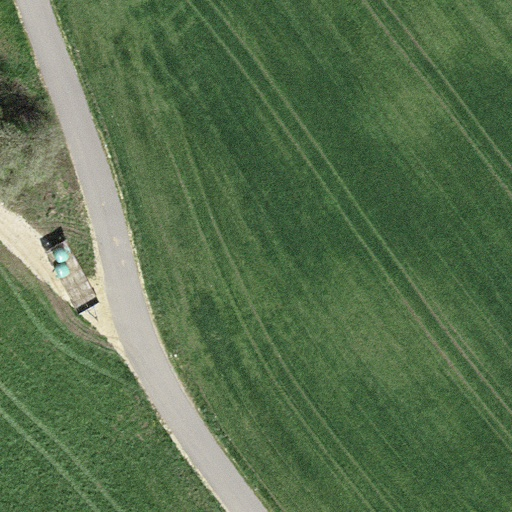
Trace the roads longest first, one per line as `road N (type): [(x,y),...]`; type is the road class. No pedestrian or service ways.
road 1 (track): [(38,0),(111,206),(140,378),(253,511)]
road 2 (track): [(140,378),(0,223)]
